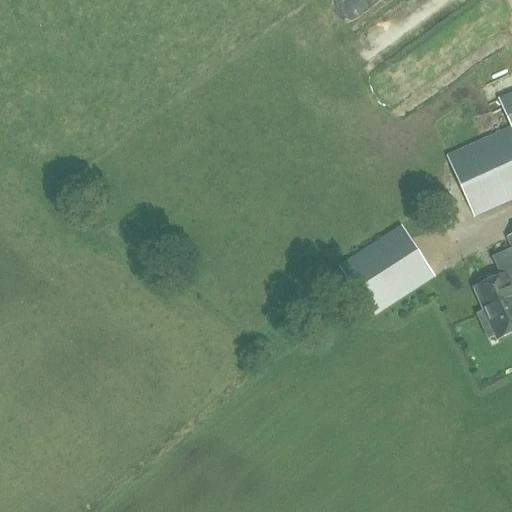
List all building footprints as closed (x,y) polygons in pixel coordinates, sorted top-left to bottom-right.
[(402,99),(446,69),(429,45),(386,75),(402,99)] [(511,199),(511,92),(498,99),(511,128),(448,157),(475,216),(511,199)] [(373,316),(434,277),(401,226),(340,266),(373,316)] [(475,289),(485,310),(476,314),(488,341),(497,336),(498,339),(511,332),(511,235),(508,238),(511,247),(511,278),(509,280),(507,275),(475,289)] [(312,321),(324,339),(351,321),(346,314),(339,302),(312,321)]
